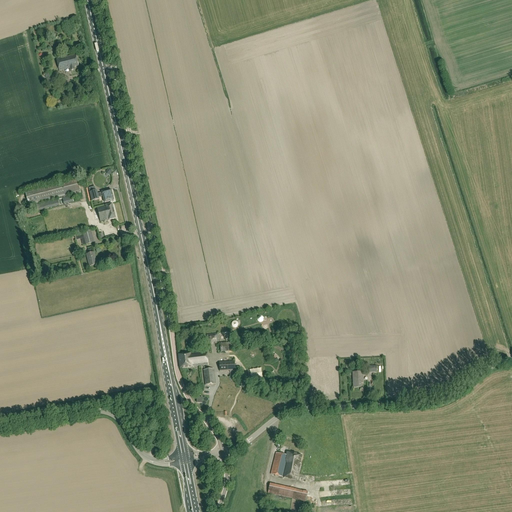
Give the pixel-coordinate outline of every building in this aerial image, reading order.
[(76,55),(56,60),(59,71),(70,68),(70,71),(75,70),(74,67),(78,66),(76,55)] [(49,73),(45,74),(48,87),(55,85),(52,72),(49,73)] [(29,206),(81,193),(77,178),(25,192),(29,206)] [(114,201),(111,190),(102,193),(97,194),(97,191),(90,192),(92,201),(99,199),(98,198),(103,196),(105,203),(114,201)] [(73,199),(72,196),(33,206),(35,212),(74,202),(73,199)] [(104,221),(105,224),(110,222),(109,220),(116,219),(112,204),(105,205),(105,206),(97,208),(100,221),(104,221)] [(89,208),(78,211),(80,220),(91,217),(89,208)] [(91,230),(82,233),(86,245),(94,243),(91,230)] [(86,255),(90,267),(97,265),(94,253),(86,255)] [(207,335),(207,341),(208,343),(210,343),(216,343),(216,342),(219,342),(219,341),(218,334),(207,335)] [(233,351),(232,343),(220,344),(220,352),(233,351)] [(178,355),(180,369),(192,367),(208,366),(206,351),(190,353),(190,354),(178,355)] [(220,372),(235,371),(234,362),(219,363),(220,372)] [(215,384),(213,369),(203,370),(205,385),(215,384)] [(352,372),(353,388),(361,387),(361,383),(363,383),(363,376),(364,376),(364,372),(363,372),(352,372)] [(296,481),(302,456),(287,453),(287,456),(276,453),(271,474),(296,481)] [(270,483),(269,485),(269,487),(267,494),(282,497),(285,487),(270,483)]
